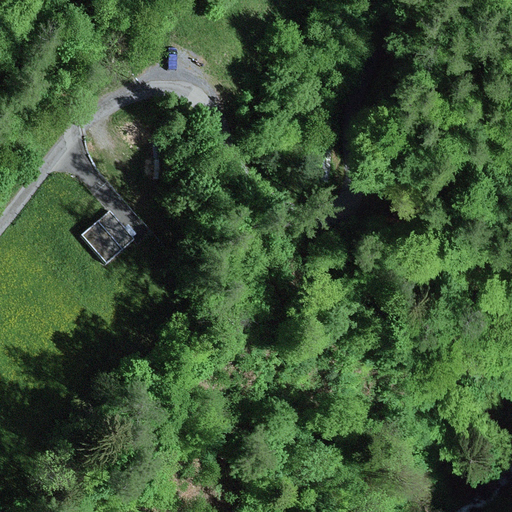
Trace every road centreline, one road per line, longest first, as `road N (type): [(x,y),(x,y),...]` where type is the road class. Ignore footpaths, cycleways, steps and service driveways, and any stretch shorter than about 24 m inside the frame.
road 1 (track): [(325,220),(301,217),(254,189),(210,112),(170,89),(136,93),(98,112),(0,224)]
road 2 (track): [(390,0),(352,112),(351,195),(325,220)]
